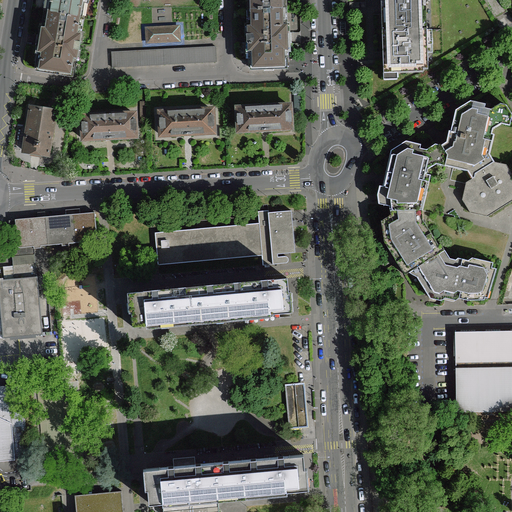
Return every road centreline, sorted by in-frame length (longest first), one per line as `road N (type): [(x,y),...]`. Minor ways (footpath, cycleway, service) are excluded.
road 1 (tertiary): [(331,187),(347,511)]
road 2 (residential): [(316,175),(3,194)]
road 3 (residential): [(511,53),(354,149)]
road 4 (residential): [(511,318),(430,320),(431,396)]
road 5 (residential): [(94,82),(229,75)]
